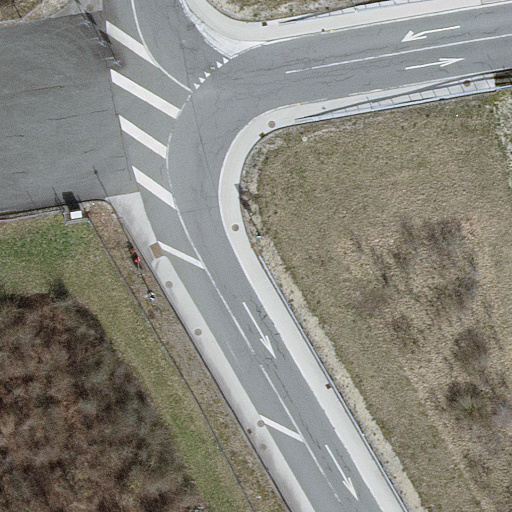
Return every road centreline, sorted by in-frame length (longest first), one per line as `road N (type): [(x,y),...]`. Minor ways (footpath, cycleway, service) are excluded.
road 1 (trunk): [(224,91),(203,128),(194,171),(198,207),(218,260),(363,511)]
road 2 (secondary): [(224,91),(286,71),(511,33)]
